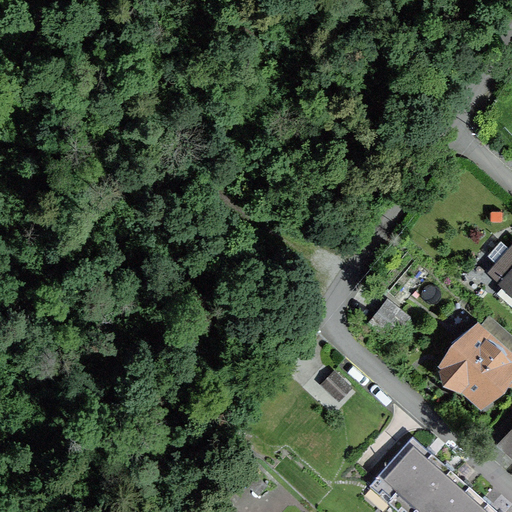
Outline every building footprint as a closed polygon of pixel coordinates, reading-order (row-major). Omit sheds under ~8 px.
[(385,300),(368,321),(391,340),(408,319),(385,300)] [(511,335),(489,315),(445,364),(465,381),(461,385),(479,402),(501,377),(505,380),(511,379),(511,335)] [(323,382),(334,393),(339,388),(344,393),(350,387),(334,372),(323,382)] [(372,474),(417,426),(402,413),(358,461),(372,474)] [(396,500),(432,459),(413,442),(377,483),(396,500)] [(409,511),(418,511),(451,476),(432,459),(396,500),(409,511)] [(248,483),(259,493),(266,486),(255,475),(248,483)] [(451,511),(469,492),(451,476),(418,511),(451,511)] [(485,511),(488,509),(469,492),(451,511),(485,511)]
